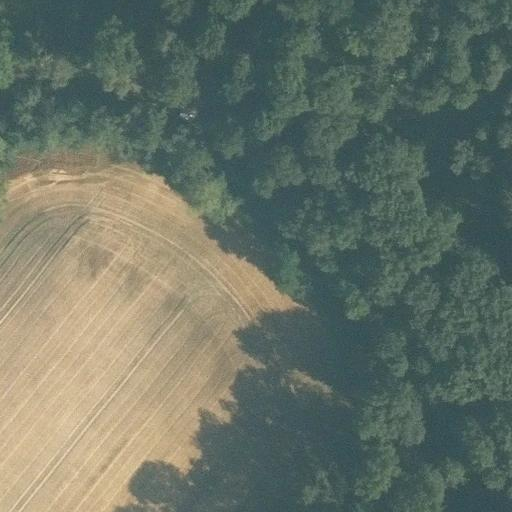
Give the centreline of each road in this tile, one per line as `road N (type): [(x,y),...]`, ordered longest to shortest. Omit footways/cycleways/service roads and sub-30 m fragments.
road 1 (unclassified): [(511,485),(217,93)]
road 2 (unclassified): [(0,61),(112,56),(217,93)]
road 3 (track): [(265,511),(372,393),(406,339)]
